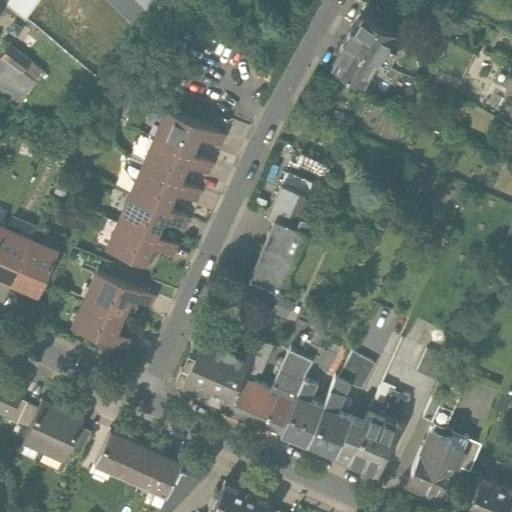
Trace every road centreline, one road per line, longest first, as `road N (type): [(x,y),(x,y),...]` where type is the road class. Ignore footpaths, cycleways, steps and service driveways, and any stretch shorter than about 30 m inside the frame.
road 1 (residential): [(143,403),(337,0)]
road 2 (residential): [(389,511),(143,403)]
road 3 (residential): [(143,403),(0,333)]
